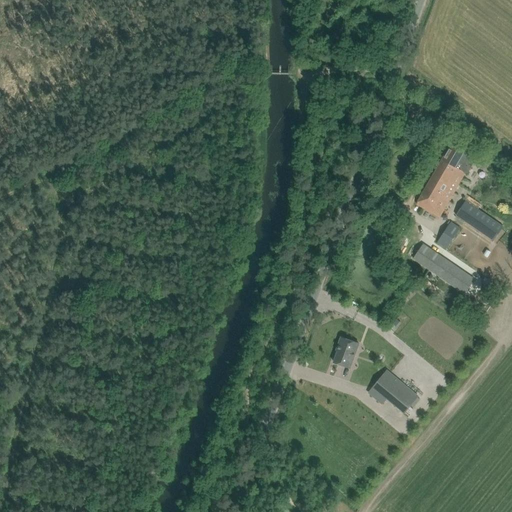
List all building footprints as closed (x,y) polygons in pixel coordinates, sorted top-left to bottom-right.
[(470,164),(474,156),(465,151),(457,146),(456,147),(451,145),(417,204),(439,217),(465,172),(467,174),(472,165),(470,164)] [(478,166),(489,172),(496,161),(485,155),(478,166)] [(479,208),(480,205),(468,197),(455,215),(493,241),(503,226),(479,208)] [(451,221),(438,241),(446,247),(459,227),(451,221)] [(414,258),(464,293),(474,279),(423,245),(414,258)] [(334,362),(350,368),(359,343),(341,337),(338,346),(340,347),(334,362)] [(373,387),(405,413),(418,396),(387,371),(373,387)] [(511,430),(448,380),(417,419),(509,492),(511,487),(511,430)] [(356,402),(335,429),(420,497),(441,470),(356,402)] [(418,507),(423,511),(492,511),(446,473),(418,507)]
